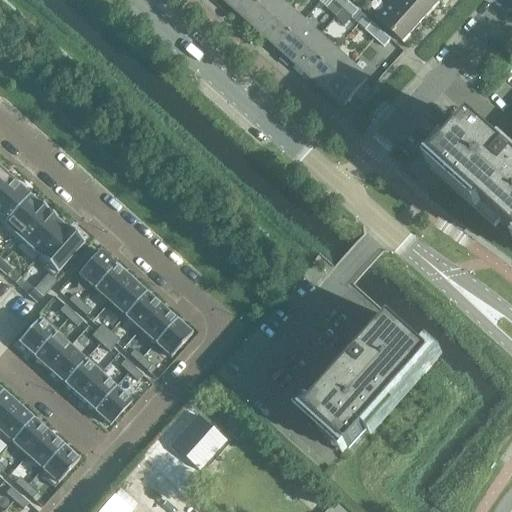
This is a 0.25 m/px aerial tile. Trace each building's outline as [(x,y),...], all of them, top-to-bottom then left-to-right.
[(235,0),(230,6),(246,20),(264,0),(235,0)] [(278,0),(264,0),(246,20),(263,35),(287,8),(278,0)] [(343,10),(349,3),(345,0),(334,0),(334,1),(343,10)] [(432,10),(420,0),(393,0),(391,2),(417,26),(432,10)] [(440,0),(420,0),(432,10),(440,0)] [(417,26),(391,2),(376,19),(403,43),(417,26)] [(353,18),(358,11),(349,3),(343,10),(353,18)] [(287,8),(263,35),(279,49),(303,22),(287,8)] [(303,22),(279,49),(295,63),(319,37),(303,22)] [(375,38),(381,32),(372,23),(366,30),(375,38)] [(385,47),(391,40),(381,32),(375,38),(385,47)] [(319,37),(295,63),(311,78),(335,51),(319,37)] [(335,51),(311,78),(327,92),(351,65),(335,51)] [(351,65),(327,92),(344,107),(368,80),(351,65)] [(511,159),(473,124),(436,166),(511,233),(511,159)] [(0,192),(11,181),(0,170),(0,192)] [(29,197),(11,181),(0,192),(0,224),(2,226),(29,197)] [(47,213),(29,197),(2,226),(20,242),(47,213)] [(65,229),(47,213),(20,242),(38,258),(65,229)] [(83,245),(65,229),(38,258),(57,275),(83,245)] [(117,265),(101,250),(79,274),(95,289),(117,265)] [(11,270),(2,263),(0,264),(0,272),(5,277),(11,270)] [(132,278),(117,265),(95,289),(110,302),(132,278)] [(147,292),(132,278),(110,302),(125,316),(147,292)] [(42,299),(34,291),(28,297),(37,305),(42,299)] [(162,305),(147,292),(125,316),(141,330),(162,305)] [(82,304),(73,296),(67,302),(76,310),(82,304)] [(90,312),(82,304),(76,310),(85,318),(90,312)] [(177,319),(162,305),(141,330),(156,343),(177,319)] [(72,314),(63,306),(58,313),(66,321),(72,314)] [(81,322),(72,314),(66,321),(75,328),(81,322)] [(193,333),(177,319),(156,343),(172,358),(193,333)] [(54,335),(38,320),(16,344),(32,359),(54,335)] [(349,449),(420,370),(432,357),(391,320),(308,413),(349,449)] [(110,333),(101,325),(96,331),(104,339),(110,333)] [(104,339),(96,331),(90,338),(99,346),(104,339)] [(119,341),(110,333),(104,339),(113,347),(119,341)] [(69,348),(54,335),(32,359),(47,372),(69,348)] [(113,347),(104,339),(99,346),(107,354),(113,347)] [(84,362),(69,348),(47,372),(63,386),(84,362)] [(142,358),(134,350),(128,357),(137,364),(142,358)] [(151,366),(142,358),(137,364),(146,372),(151,366)] [(133,369),(124,361),(118,367),(127,375),(133,369)] [(99,375),(84,362),(63,386),(78,400),(99,375)] [(142,376),(133,369),(127,375),(136,383),(142,376)] [(115,389),(99,375),(78,400),(93,413),(115,389)] [(131,404),(115,389),(93,413),(109,428),(131,404)] [(0,425),(18,406),(2,392),(0,394),(0,425)] [(33,419),(18,406),(0,425),(0,433),(11,443),(33,419)] [(48,433),(33,419),(11,443),(26,457),(48,433)] [(63,447),(48,433),(26,457),(41,471),(63,447)] [(79,461),(63,447),(41,471),(58,485),(79,461)] [(306,472),(302,473),(300,476),(300,480),(302,483),(306,484),(310,482),(311,478),(310,474),(306,472)] [(28,486),(19,478),(14,484),(22,492),(28,486)] [(37,493),(28,486),(22,492),(31,500),(37,493)] [(18,496),(9,489),(4,495),(12,503),(18,496)] [(27,504),(18,496),(12,503),(21,511),(27,504)]
